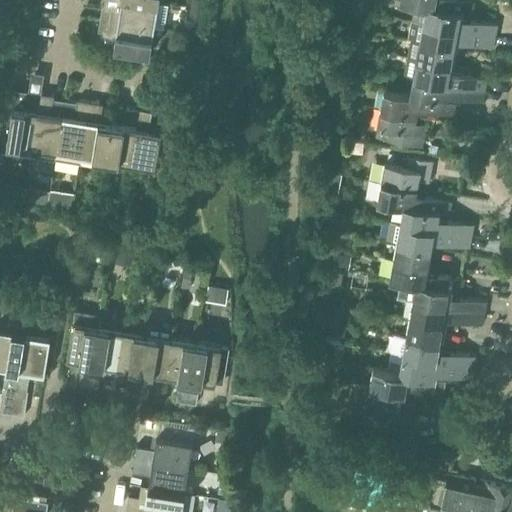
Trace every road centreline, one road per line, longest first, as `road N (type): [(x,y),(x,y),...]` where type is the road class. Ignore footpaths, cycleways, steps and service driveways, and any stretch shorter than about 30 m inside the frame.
road 1 (residential): [(109,511),(123,448),(0,427)]
road 2 (residential): [(166,76),(55,56),(66,0)]
